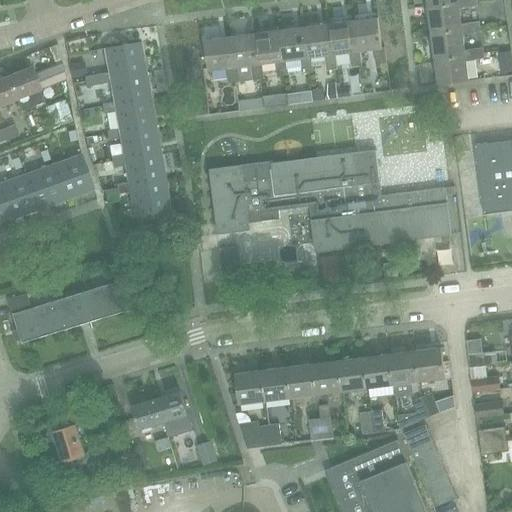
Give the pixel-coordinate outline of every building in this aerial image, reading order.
[(429,6),(432,32),(464,28),(463,24),(461,8),(479,6),(477,0),(460,0),(461,2),(429,6)] [(358,52),(361,52),(375,50),(377,64),(388,63),(386,47),(383,47),(379,18),(354,21),(358,52)] [(334,55),(337,55),(350,53),(352,67),(363,66),(361,52),(358,52),(354,21),(329,24),(334,55)] [(432,32),(436,58),(467,54),(467,50),(465,34),(482,32),(481,22),(463,24),(464,28),(432,32)] [(308,59),(312,58),(326,56),(328,71),(339,70),(337,55),(334,55),(329,24),(304,27),(308,59)] [(284,61),(287,61),(301,59),(303,74),(314,72),(312,58),(308,59),(304,27),(280,30),(284,61)] [(263,64),(276,63),(278,77),(289,76),(287,61),(284,61),(280,30),(256,34),(260,65),(263,64)] [(235,68),(238,68),(252,66),(254,80),(265,79),(263,64),(260,65),(256,34),(231,37),(235,68)] [(240,82),(238,68),(235,68),(231,37),(206,40),(210,70),(227,68),(229,83),(240,82)] [(106,48),(110,72),(145,66),(141,42),(106,48)] [(436,58),(439,85),(470,81),(467,61),(486,58),(484,48),(467,50),(467,54),(436,58)] [(511,59),(511,52),(499,53),(501,73),(504,72),(511,71),(511,59)] [(84,61),(70,64),(73,77),(87,75),(84,61)] [(111,82),(114,102),(150,95),(145,66),(110,72),(85,76),(87,86),(111,82)] [(16,94),(17,98),(30,93),(35,106),(45,102),(40,88),(41,88),(33,67),(9,76),(11,81),(16,94)] [(0,79),(0,104),(17,98),(16,94),(11,81),(9,76),(0,79)] [(329,85),(328,96),(330,100),(338,99),(337,89),(336,84),(329,85)] [(350,88),(337,89),(338,99),(351,97),(350,88)] [(324,89),(313,90),(314,101),(325,100),(324,89)] [(300,92),(287,94),(289,104),(289,105),(302,103),(300,92)] [(116,111),(119,129),(155,122),(150,95),(114,102),(103,104),(104,113),(116,111)] [(275,95),(262,96),(262,98),(264,108),(276,106),(275,95)] [(255,99),(239,102),(240,111),(256,109),(255,99)] [(65,100),(46,107),(53,128),(66,123),(73,121),(65,100)] [(94,109),(80,112),(83,128),(88,127),(85,116),(95,114),(94,109)] [(121,138),(124,155),(160,150),(155,122),(119,129),(107,131),(109,140),(121,138)] [(2,129),(6,140),(19,134),(15,124),(2,129)] [(75,130),(68,131),(69,135),(70,141),(72,140),(75,140),(77,139),(75,130)] [(96,136),(86,138),(87,144),(97,142),(96,136)] [(511,139),(475,145),(484,215),(511,210),(511,139)] [(47,149),(40,152),(41,153),(43,160),(50,158),(48,152),(47,149)] [(113,161),(114,167),(125,165),(128,182),(165,176),(160,150),(124,155),(112,157),(113,161)] [(243,165),(211,169),(219,234),(251,230),(250,223),(281,219),(280,210),(310,206),(312,220),(316,252),(380,244),(381,244),(374,197),(383,196),(377,150),(353,153),(317,157),(274,163),(274,161),(243,165)] [(55,164),(67,198),(94,188),(81,154),(55,164)] [(18,157),(12,159),(15,168),(22,166),(22,165),(18,157)] [(25,175),(40,208),(67,198),(55,164),(25,175)] [(0,183),(0,184),(12,218),(40,208),(25,175),(0,183)] [(170,209),(165,176),(128,182),(117,184),(118,188),(119,193),(131,191),(135,215),(170,209)] [(0,222),(12,218),(0,184),(0,222)] [(374,197),(381,244),(452,235),(447,196),(457,194),(456,186),(446,187),(383,196),(374,197)] [(118,188),(106,190),(108,203),(120,200),(119,193),(118,188)] [(225,282),(241,279),(242,279),(238,247),(221,249),(225,282)] [(122,280),(12,313),(21,342),(131,309),(122,280)] [(8,299),(11,311),(30,305),(27,293),(8,299)] [(417,350),(421,381),(446,377),(442,347),(417,350)] [(391,354),(395,384),(397,396),(411,394),(413,394),(411,382),(421,381),(417,350),(391,354)] [(469,355),(471,367),(498,364),(496,351),(469,355)] [(365,357),(369,387),(395,384),(391,354),(365,357)] [(340,361),(344,390),(369,387),(365,357),(340,361)] [(314,364),(318,394),(344,390),(340,361),(314,364)] [(288,367),(292,397),(318,394),(314,364),(288,367)] [(262,371),(266,401),(292,397),(288,367),(262,371)] [(240,404),(266,401),(262,371),(236,374),(240,404)] [(475,393),(502,389),(500,377),(473,380),(475,393)] [(157,399),(164,422),(189,414),(182,391),(157,399)] [(423,397),(431,416),(441,412),(433,393),(423,397)] [(413,402),(421,421),(431,416),(423,397),(413,402)] [(140,429),(143,428),(144,431),(153,429),(152,425),(164,422),(157,399),(133,406),(140,429)] [(475,405),(477,417),(505,414),(503,401),(475,405)] [(321,418),(324,439),(334,438),(330,405),(320,406),(321,418)] [(372,412),(375,432),(385,431),(383,410),(372,412)] [(86,455),(77,425),(78,424),(75,412),(59,417),(62,428),(55,431),(64,461),(86,455)] [(364,434),(375,432),(372,412),(361,413),(364,434)] [(310,419),(312,440),(324,439),(321,418),(310,419)] [(248,449),(272,446),(269,425),(260,426),(259,421),(240,424),(248,449)] [(269,425),(272,446),(283,444),(280,423),(269,425)] [(479,430),(481,443),(508,439),(506,427),(479,430)] [(407,438),(412,451),(434,442),(429,429),(407,438)] [(159,452),(172,448),(169,437),(156,441),(159,452)] [(481,443),(482,455),(509,451),(508,439),(481,443)] [(342,511),(428,511),(398,440),(331,469),(328,477),(342,511)] [(212,442),(200,445),(206,465),(218,461),(212,442)] [(412,451),(417,462),(439,453),(434,442),(412,451)] [(417,462),(422,474),(443,464),(439,453),(417,462)] [(107,483),(100,459),(88,463),(95,487),(107,483)] [(422,474),(426,485),(448,476),(443,464),(422,474)] [(426,485),(431,497),(453,487),(448,476),(426,485)] [(431,497),(436,507),(458,498),(453,487),(431,497)]
